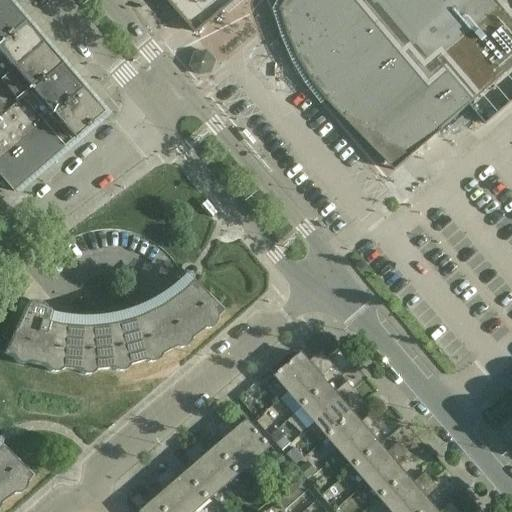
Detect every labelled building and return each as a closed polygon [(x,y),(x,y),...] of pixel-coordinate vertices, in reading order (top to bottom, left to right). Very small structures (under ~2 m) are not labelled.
[(0,0),(0,42),(25,21),(6,0),(0,0)] [(168,0),(197,33),(235,0),(168,0)] [(294,0),(282,11),(290,36),(300,59),(313,81),(328,100),(345,118),(365,134),(386,147),(410,158),(474,102),(511,70),(511,19),(506,12),(495,0),(294,0)] [(0,80),(43,42),(25,21),(0,42),(0,80)] [(0,117),(61,63),(43,42),(0,80),(0,117)] [(196,55),(192,66),(200,76),(212,73),(216,62),(208,53),(196,55)] [(0,160),(82,88),(61,63),(0,117),(0,160)] [(104,113),(82,88),(0,160),(0,176),(13,192),(104,113)] [(180,293),(172,300),(197,335),(204,330),(208,329),(211,328),(214,326),(216,323),(216,319),(223,312),(192,282),(184,290),(180,293)] [(149,313),(168,352),(176,348),(179,349),(183,348),(186,346),(189,343),(190,340),(197,335),(172,300),(163,306),(159,308),(149,313)] [(28,363),(37,366),(48,323),(51,313),(49,311),(41,307),(37,306),(29,304),(26,304),(4,354),(13,358),(14,361),(17,364),(21,365),(24,365),(28,363)] [(135,319),(125,322),(137,364),(145,362),(148,363),(152,363),(156,362),(158,359),(160,356),(168,352),(149,313),(139,318),(135,319)] [(128,367),(137,364),(125,322),(114,325),(110,326),(99,327),(104,370),(112,369),(115,371),(119,372),(122,372),(126,369),(128,367)] [(57,326),(48,323),(37,366),(45,368),(47,370),(50,372),(54,373),(58,372),(61,370),(70,371),(73,327),(62,327),(57,326)] [(83,328),(73,327),(70,371),(79,371),(81,374),(85,375),(88,375),(92,374),(94,371),(104,370),(99,327),(88,328),(83,328)] [(291,391),(329,359),(322,352),(309,363),(302,355),(278,376),(291,391)] [(291,391),(292,393),(304,406),(329,385),(322,377),(335,366),(329,359),(291,391)] [(317,421),(354,389),(348,382),(335,393),(329,385),(304,406),(317,421)] [(317,421),(319,424),(330,436),(355,416),(348,408),(361,397),(354,389),(317,421)] [(343,452),(381,420),(374,412),(361,423),(355,416),(330,436),(343,452)] [(224,422),(256,459),(272,446),(250,421),(250,422),(241,428),(231,416),(224,422)] [(343,452),(356,467),(358,465),(381,446),(374,438),(387,427),(381,420),(343,452)] [(227,441),(219,448),(241,473),(250,465),(256,459),(224,422),(216,428),(227,441)] [(200,442),(193,449),(226,486),(241,473),(219,448),(211,455),(200,442)] [(387,454),(381,446),(358,465),(356,467),(369,482),(389,465),(407,450),(400,443),(387,454)] [(0,490),(6,500),(13,494),(17,495),(20,493),(23,491),(25,488),(25,484),(32,477),(1,447),(0,447),(0,490)] [(295,448),(287,455),(287,456),(297,466),(305,459),(295,448)] [(210,499),(226,486),(193,449),(186,454),(197,467),(189,474),(210,499)] [(413,457),(407,450),(389,465),(369,482),(382,498),(406,476),(400,468),(413,457)] [(298,467),(308,480),(316,472),(305,460),(298,467)] [(162,475),(194,511),(195,511),(210,499),(189,474),(181,481),(170,469),(162,475)] [(414,485),(406,476),(382,498),(394,511),(396,511),(432,480),(427,474),(414,485)] [(194,511),(162,475),(155,481),(166,494),(158,501),(167,511),(194,511)] [(438,487),(432,480),(396,511),(425,511),(432,506),(426,499),(438,487)] [(283,489),(274,497),(286,511),(305,495),(293,481),(283,489)] [(167,511),(158,501),(150,507),(140,495),(132,502),(141,511),(167,511)]
